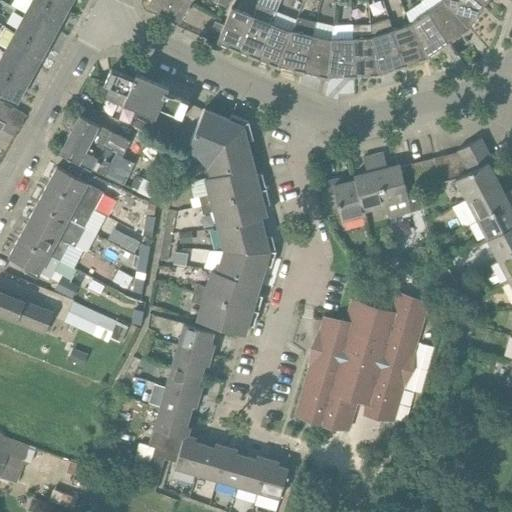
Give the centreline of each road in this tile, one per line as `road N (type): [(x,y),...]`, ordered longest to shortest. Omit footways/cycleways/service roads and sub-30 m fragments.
road 1 (residential): [(253,441),(310,250),(297,155),(302,110)]
road 2 (residential): [(302,110),(94,27)]
road 3 (residential): [(511,80),(388,115),(345,119),(302,110)]
road 4 (residential): [(0,197),(94,27)]
